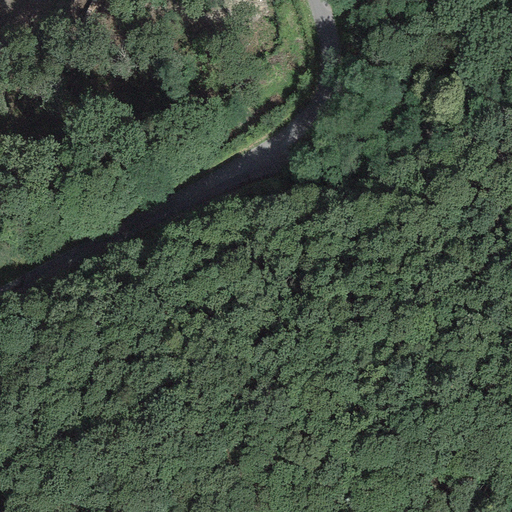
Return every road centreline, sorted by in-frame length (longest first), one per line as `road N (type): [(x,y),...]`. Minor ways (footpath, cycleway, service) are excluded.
road 1 (residential): [(317,0),(332,72),(320,101),(294,129),(246,166),(0,296)]
road 2 (track): [(246,166),(383,129),(441,129),(511,147)]
